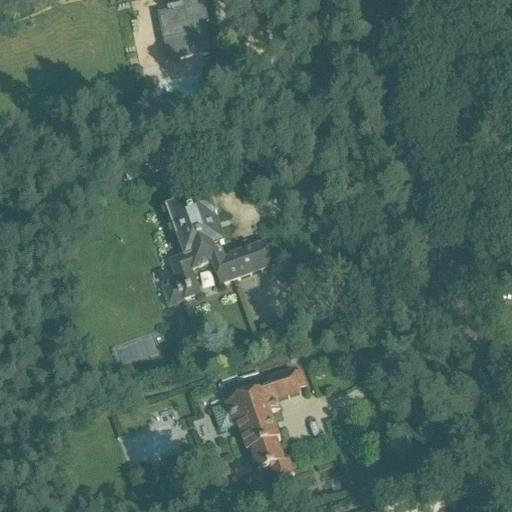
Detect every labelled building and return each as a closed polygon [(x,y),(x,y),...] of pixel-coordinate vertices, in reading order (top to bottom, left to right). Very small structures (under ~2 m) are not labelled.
[(168,0),(171,11),(162,13),(157,13),(164,47),(148,50),(151,67),(209,55),(198,2),(206,0),(168,0)] [(165,108),(130,115),(133,132),(169,124),(165,108)] [(170,217),(168,218),(172,229),(175,228),(186,259),(170,264),(184,303),(197,298),(189,277),(209,270),(213,268),(221,289),(275,269),(266,245),(230,258),(231,260),(226,262),(220,248),(224,246),(214,219),(218,217),(211,200),(208,201),(207,197),(168,211),(170,217)] [(262,338),(269,352),(287,344),(281,330),(262,338)] [(271,391),(235,404),(226,407),(226,409),(213,413),(221,435),(237,429),(247,455),(251,454),(258,475),(278,468),(278,471),(270,473),(275,486),(296,478),(291,462),(286,464),(279,444),(282,442),(273,417),(281,413),(279,405),(303,397),(301,392),(308,390),(302,373),(295,375),(294,372),(267,381),(271,391)]
